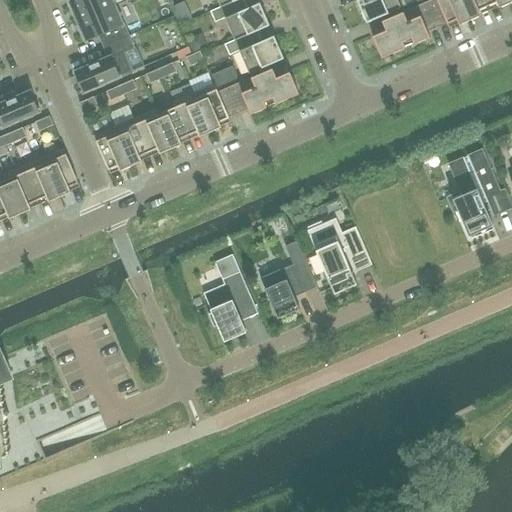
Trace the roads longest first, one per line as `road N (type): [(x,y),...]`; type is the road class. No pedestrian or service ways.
road 1 (residential): [(184,387),(511,245)]
road 2 (residential): [(204,434),(511,300)]
road 3 (residential): [(112,217),(359,110)]
road 4 (residential): [(0,511),(204,434)]
road 5 (residential): [(43,52),(112,217)]
road 6 (residential): [(359,110),(511,44)]
road 7 (residential): [(0,266),(112,217)]
road 8 (residential): [(359,110),(310,0)]
